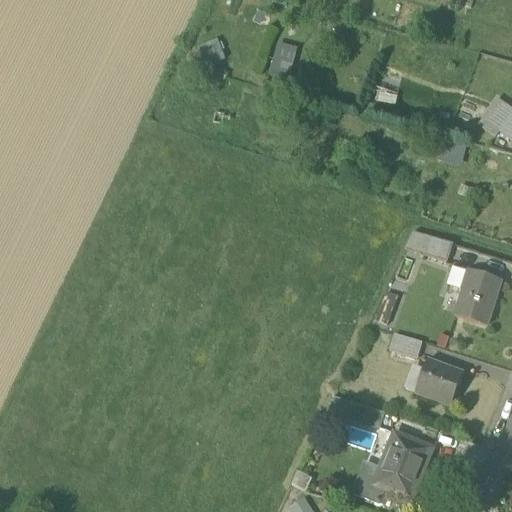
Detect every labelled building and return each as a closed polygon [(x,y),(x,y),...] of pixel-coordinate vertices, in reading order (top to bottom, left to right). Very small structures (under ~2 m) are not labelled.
[(294,78),(295,47),(276,46),(275,77),(294,78)] [(214,108),(234,113),(238,99),(218,93),(214,108)] [(511,110),(498,100),(478,127),(495,139),(499,134),(511,143),(511,110)] [(406,249),(427,255),(432,239),(414,234),(406,249)] [(427,255),(454,264),(459,248),(432,239),(427,255)] [(449,289),(464,294),(470,274),(455,269),(449,289)] [(502,284),(470,274),(464,294),(457,319),(488,329),(502,284)] [(390,353),(418,362),(423,345),(395,336),(390,353)] [(415,395),(451,409),(464,377),(429,362),(415,395)] [(327,414),(338,417),(343,402),(334,399),(327,414)] [(338,417),(370,427),(375,412),(343,402),(338,417)] [(370,427),(379,430),(384,415),(375,412),(370,427)] [(369,501),(379,506),(385,493),(412,503),(433,451),(394,435),(386,454),(374,483),(361,477),(353,496),(368,502),(369,501)] [(373,449),(361,477),(374,483),(386,454),(373,449)] [(289,489),(315,498),(318,485),(294,478),(289,489)]
